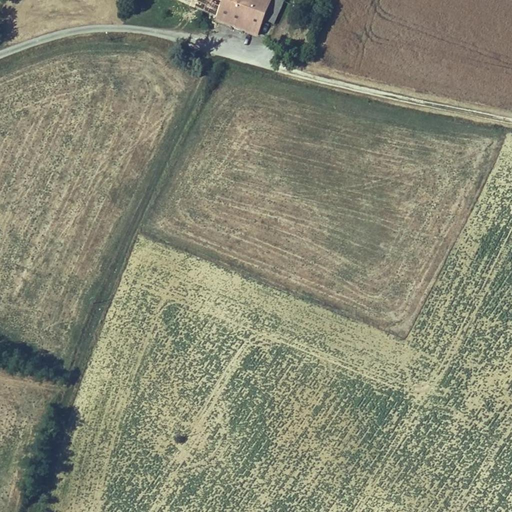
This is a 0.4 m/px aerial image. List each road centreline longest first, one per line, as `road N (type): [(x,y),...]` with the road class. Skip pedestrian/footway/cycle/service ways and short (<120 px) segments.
road 1 (unclassified): [(0,57),(84,26),(148,26),(511,117)]
road 2 (track): [(231,47),(150,205),(77,376),(36,511)]
